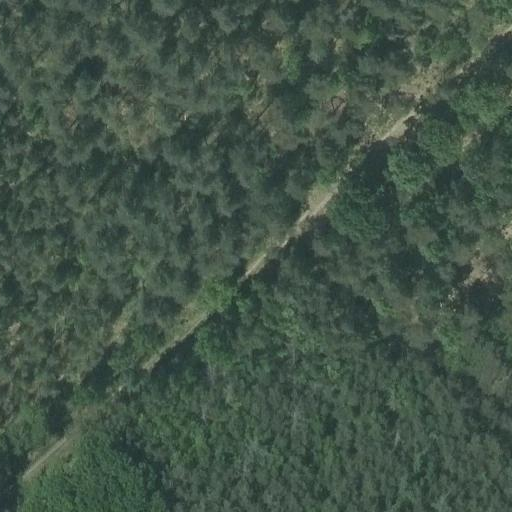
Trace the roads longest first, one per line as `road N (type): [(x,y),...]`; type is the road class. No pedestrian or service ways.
road 1 (track): [(511,34),(0,497)]
road 2 (track): [(291,234),(511,475)]
